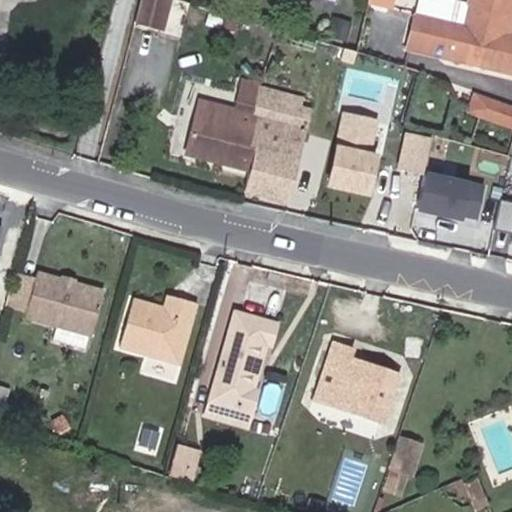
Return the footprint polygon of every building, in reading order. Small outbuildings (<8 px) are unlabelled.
[(163,30),(170,0),(138,0),(133,22),(163,30)] [(392,0),(367,0),(367,2),(390,9),(392,0)] [(511,0),(468,0),(462,26),(416,16),(407,48),(511,73),(511,38),(503,36),(511,0)] [(219,171),(245,179),(253,149),(245,147),(253,114),(249,114),(255,97),(259,86),(233,80),(238,57),(225,54),(217,87),(238,92),(233,109),(197,100),(185,153),(221,161),(219,171)] [(255,97),(297,107),(300,96),(259,86),(255,97)] [(511,103),(474,89),(466,110),(511,127),(511,103)] [(245,179),(242,189),(283,200),(305,110),(297,107),(255,97),(249,114),(253,114),(245,147),(253,149),(245,179)] [(360,191),(375,119),(341,113),(335,144),(327,142),(318,183),(360,191)] [(404,130),(396,163),(421,169),(429,136),(404,130)] [(485,187),(422,173),(413,210),(477,224),(485,187)] [(506,227),(509,201),(497,199),(494,226),(506,227)] [(24,312),(91,331),(102,291),(35,272),(24,312)] [(169,330),(177,301),(165,297),(159,315),(157,321),(161,327),(169,330)] [(191,305),(177,301),(169,330),(161,327),(157,321),(159,315),(128,307),(117,348),(173,365),(191,305)] [(233,315),(208,403),(248,414),(255,391),(250,390),(261,345),(268,346),(274,326),(233,315)] [(381,425),(396,377),(339,357),(341,348),(332,345),(324,368),(333,371),(322,405),(381,425)] [(248,414),(208,403),(204,416),(244,427),(248,414)] [(408,464),(417,440),(398,433),(390,457),(408,464)] [(183,472),(183,471),(188,451),(175,447),(169,468),(183,472)] [(183,472),(193,475),(199,455),(188,451),(183,471),(183,472)] [(183,472),(169,468),(166,478),(190,486),(193,475),(183,472)] [(477,480),(462,487),(469,504),(484,498),(477,480)]
